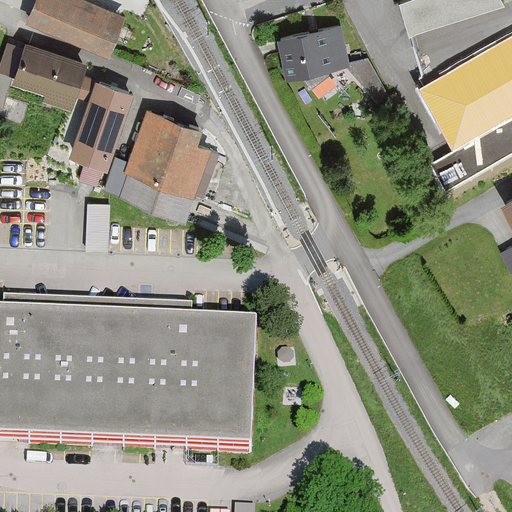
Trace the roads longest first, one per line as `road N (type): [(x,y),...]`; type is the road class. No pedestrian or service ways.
road 1 (residential): [(288,271),(0,263)]
road 2 (residential): [(393,511),(288,271)]
road 3 (residential): [(223,16),(337,229)]
road 4 (residential): [(337,229),(447,434)]
